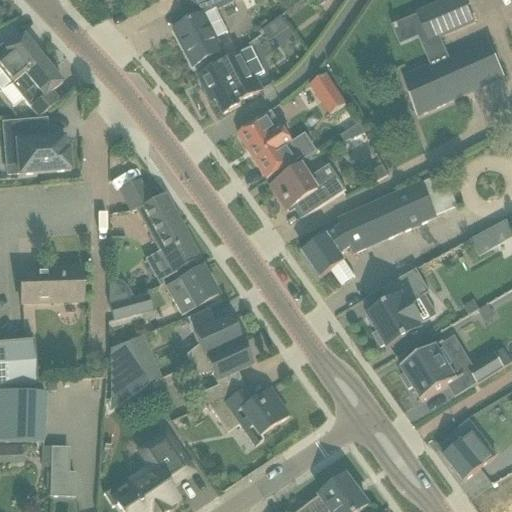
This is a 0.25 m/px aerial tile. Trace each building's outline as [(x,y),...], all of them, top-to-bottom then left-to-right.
[(175,0),(182,11),(204,0),(159,0),(160,2),(165,0),(175,0)] [(235,0),(204,0),(182,11),(188,24),(174,31),(194,68),(206,62),(211,71),(227,62),(223,54),(216,40),(227,35),(215,10),(235,0)] [(313,0),(320,8),(331,0),(313,0)] [(416,17),(391,28),(399,47),(419,39),(430,66),(448,58),(441,40),(455,34),(476,25),(464,0),(447,0),(415,14),(416,17)] [(13,85),(43,61),(41,59),(41,55),(38,51),(34,51),(23,37),(5,52),(1,47),(0,48),(0,88),(3,93),(10,88),(13,85)] [(448,58),(430,66),(399,80),(417,119),(505,79),(487,40),(448,58)] [(251,49),(227,62),(211,71),(198,78),(212,104),(216,102),(223,116),(240,108),(238,104),(263,92),(256,78),(264,74),(251,49)] [(3,93),(1,95),(13,110),(23,101),(31,110),(29,111),(37,121),(43,116),(58,103),(51,94),(62,85),(43,61),(13,85),(10,88),(3,93)] [(346,108),(327,79),(311,88),(330,117),(346,108)] [(274,132),(265,118),(255,125),(238,135),(267,181),(295,163),(286,150),(290,142),(284,132),(274,132)] [(360,125),(342,137),(345,144),(366,136),(360,125)] [(18,181),(69,178),(68,157),(64,157),(63,145),(46,146),(45,126),(15,128),(17,148),(16,148),(18,181)] [(272,187),(288,213),(300,205),(308,217),(346,193),(336,177),(327,183),(321,173),(309,180),(302,168),(288,177),(272,187)] [(371,174),(376,184),(389,178),(383,168),(371,174)] [(315,247),(303,255),(320,280),(344,264),(340,257),(349,251),(352,257),(419,229),(437,221),(436,220),(436,219),(422,187),(414,191),(404,194),(339,222),(341,228),(327,238),(324,234),(312,242),(315,247)] [(172,276),(200,261),(165,196),(136,212),(161,257),(151,263),(161,281),(171,276),(172,276)] [(511,231),(507,223),(470,242),(479,258),(511,239),(511,231)] [(180,283),(179,281),(165,289),(181,318),(217,298),(202,270),(180,283)] [(21,306),(82,304),(81,271),(20,273),(21,306)] [(416,272),(382,292),(389,305),(367,318),(377,335),(374,337),(381,349),(385,347),(387,351),(422,331),(421,327),(423,326),(411,305),(430,294),(416,272)] [(109,307),(131,298),(127,288),(123,284),(118,281),(113,279),(109,279),(109,307)] [(136,300),(109,308),(114,323),(141,315),(136,300)] [(187,321),(194,337),(199,347),(186,357),(191,367),(241,344),(238,338),(242,336),(236,324),(233,325),(230,320),(216,327),(208,311),(187,321)] [(148,387),(160,381),(141,339),(129,344),(143,377),(148,387)] [(0,344),(0,388),(37,386),(33,342),(0,344)] [(466,376),(444,343),(402,371),(406,376),(402,378),(411,391),(415,389),(425,404),(466,376)] [(129,344),(107,352),(107,359),(107,402),(143,377),(129,344)] [(245,391),(245,390),(238,374),(252,367),(250,362),(253,360),(248,348),(244,350),(241,344),(191,367),(195,377),(211,374),(218,388),(201,395),(208,408),(245,391)] [(468,372),(477,386),(504,369),(495,356),(468,372)] [(248,388),(245,390),(245,391),(208,408),(208,409),(212,415),(226,435),(238,427),(254,449),(263,443),(260,439),(288,419),(269,391),(256,400),(248,389),(248,388)] [(0,441),(42,443),(44,397),(0,395),(0,441)] [(491,446),(511,437),(506,427),(511,423),(511,395),(475,414),(491,446)] [(454,438),(438,450),(464,483),(483,468),(497,457),(470,423),(453,437),(454,438)] [(128,488),(111,499),(116,506),(120,511),(169,511),(167,509),(177,503),(166,486),(174,480),(166,468),(181,457),(166,434),(137,452),(151,473),(128,488)] [(0,465),(22,463),(21,448),(0,449),(0,465)] [(74,476),(49,475),(49,500),(74,500),(74,476)] [(346,478),(301,511),(363,511),(368,508),(346,478)] [(511,511),(511,500),(497,511),(498,511),(511,511)]
